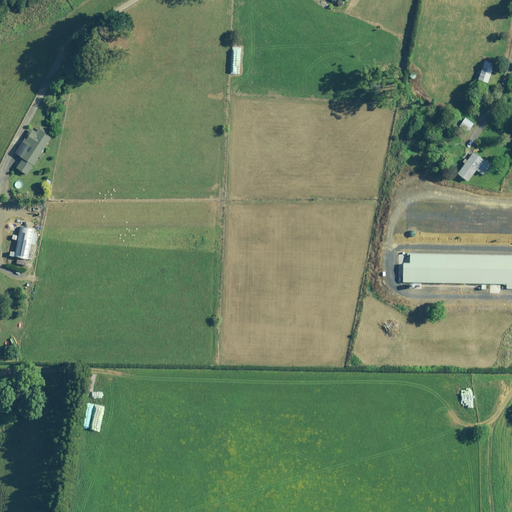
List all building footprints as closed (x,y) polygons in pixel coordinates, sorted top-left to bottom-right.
[(496,63),(485,60),(479,79),(489,83),(496,63)] [(39,157),(42,159),(45,155),(42,153),(52,137),(40,129),(38,132),(33,129),(25,142),(18,154),(24,158),(18,168),(28,174),(39,157)] [(491,165),(474,152),(458,173),(469,181),(477,170),(484,175),(491,165)] [(34,232),(34,229),(22,226),(16,252),(11,251),(10,255),(28,259),(31,244),(34,232)] [(511,254),(411,252),(411,264),(404,263),(404,282),(508,283),(508,288),(511,288),(511,254)]
